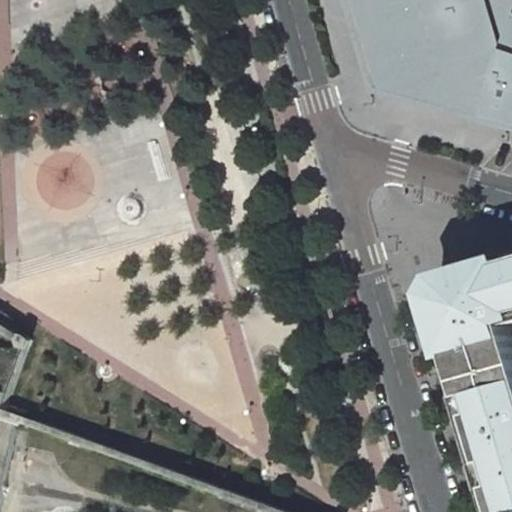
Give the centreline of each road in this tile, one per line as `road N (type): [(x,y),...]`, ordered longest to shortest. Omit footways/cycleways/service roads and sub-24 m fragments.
road 1 (residential): [(439,511),(331,145)]
road 2 (residential): [(331,145),(511,194)]
road 3 (residential): [(297,0),(331,145)]
